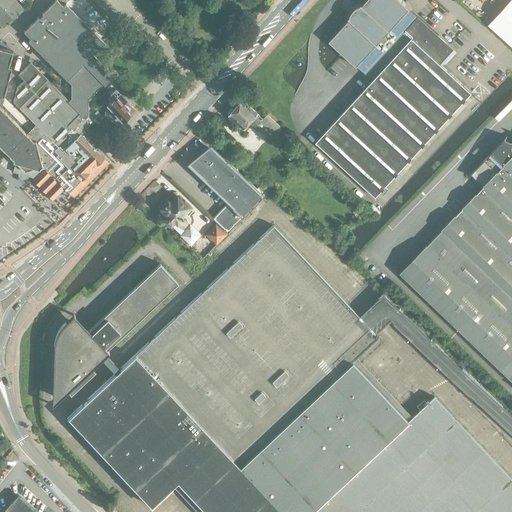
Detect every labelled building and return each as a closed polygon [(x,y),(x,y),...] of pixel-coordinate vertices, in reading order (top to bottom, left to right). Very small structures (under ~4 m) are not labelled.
[(0,0),(0,24),(3,28),(23,8),(14,0),(0,0)] [(0,145),(12,158),(12,161),(15,162),(12,172),(18,173),(17,175),(27,178),(28,176),(32,177),(32,179),(53,199),(65,186),(74,195),(109,160),(80,130),(89,121),(84,116),(87,113),(90,99),(105,84),(103,82),(112,73),(91,52),(103,40),(64,1),(61,3),(57,0),(50,0),(40,11),(41,12),(37,16),(36,15),(22,29),(29,36),(27,39),(70,81),(70,96),(68,98),(29,60),(17,72),(23,78),(16,85),(12,99),(45,132),(41,136),(32,138),(0,106),(0,104),(11,64),(8,64),(12,50),(0,46),(0,145)] [(453,48),(417,16),(400,0),(366,0),(329,40),(370,78),(371,77),(373,79),(316,141),(375,195),(471,92),(439,63),(453,48)] [(511,46),(511,0),(489,25),(511,46)] [(128,114),(132,110),(112,91),(108,95),(111,98),(104,105),(106,108),(102,112),(102,116),(108,123),(115,124),(118,120),(121,122),(125,122),(128,119),(128,115),(128,114)] [(257,125),(256,126),(269,138),(279,127),(265,115),(261,119),(255,114),(256,113),(241,100),(226,116),(242,129),(251,119),(257,125)] [(487,185),(403,272),(511,376),(511,137),(509,135),(488,159),(474,173),(487,185)] [(291,161),(298,153),(292,147),(285,155),(291,161)] [(227,230),(262,194),(222,156),(220,158),(210,148),(193,163),(201,170),(199,172),(228,199),(212,216),(227,230)] [(363,199),(366,196),(340,172),(337,175),(363,199)] [(163,218),(170,225),(180,234),(179,235),(190,244),(200,234),(189,224),(184,230),(181,228),(187,222),(179,215),(183,210),(187,214),(192,209),(176,194),(170,200),(169,199),(168,201),(167,200),(159,208),(166,215),(163,218)] [(216,244),(227,233),(216,222),(205,234),(216,244)] [(274,223),(253,243),(255,245),(261,240),(265,244),(280,230),(274,223)] [(236,257),(149,341),(185,341),(181,349),(179,344),(176,345),(182,364),(188,358),(191,362),(191,346),(188,349),(185,342),(192,340),(194,346),(193,347),(199,350),(205,344),(213,353),(217,349),(217,355),(221,357),(226,353),(217,349),(236,349),(230,343),(234,340),(229,340),(240,318),(216,307),(225,291),(235,291),(236,257)] [(53,342),(53,345),(51,405),(108,351),(106,349),(177,282),(159,262),(88,329),(73,313),(64,321),(62,323),(60,325),(59,327),(57,330),(56,332),(55,335),(54,337),(54,340),(53,342)] [(376,331),(390,316),(425,347),(430,342),(435,346),(439,342),(382,290),(355,319),(365,329),(369,324),(376,331)] [(36,511),(17,494),(0,511),(36,511)]
